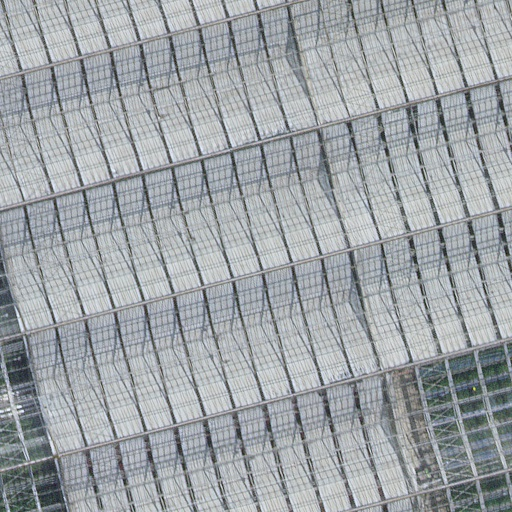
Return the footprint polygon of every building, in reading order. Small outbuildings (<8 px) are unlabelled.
[(0,211),(511,79),(511,0),(299,0),(0,77),(0,211)] [(0,0),(0,77),(299,0),(0,0)] [(511,79),(0,211),(0,339),(511,207),(511,79)] [(0,469),(511,337),(511,207),(0,339),(0,469)] [(511,337),(0,469),(0,511),(341,511),(511,468),(511,337)] [(511,511),(511,468),(341,511),(511,511)]
